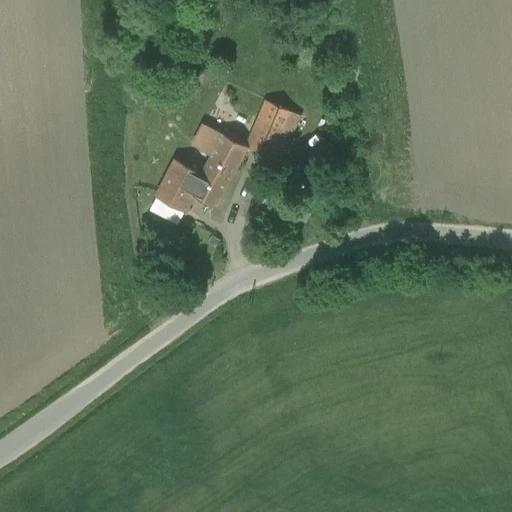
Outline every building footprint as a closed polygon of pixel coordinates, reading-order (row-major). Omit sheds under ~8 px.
[(281,131),(289,113),(267,103),(259,121),(281,131)] [(281,131),(272,153),(282,157),(300,117),(289,113),(281,131)] [(249,143),(272,153),(281,131),(259,121),(249,143)] [(212,154),(223,133),(204,124),(194,144),(212,154)] [(223,133),(212,154),(202,173),(178,161),(159,196),(184,209),(192,193),(217,206),(248,147),(223,133)] [(176,223),(184,209),(159,196),(152,210),(176,223)]
